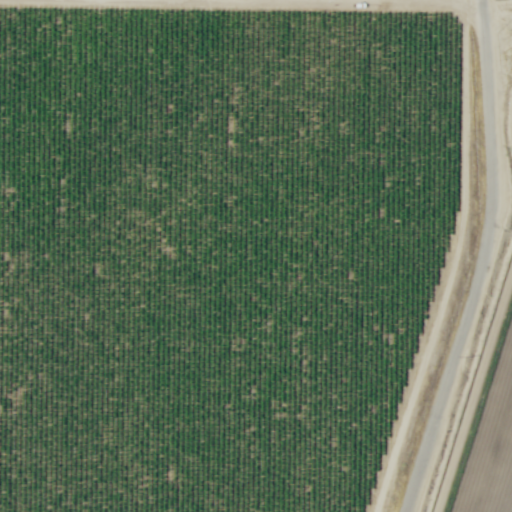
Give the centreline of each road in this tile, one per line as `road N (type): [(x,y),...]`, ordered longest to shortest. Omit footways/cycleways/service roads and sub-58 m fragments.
road 1 (track): [(375,511),(463,214),(463,0)]
road 2 (tertiary): [(406,511),(489,230),(492,121),(481,0)]
